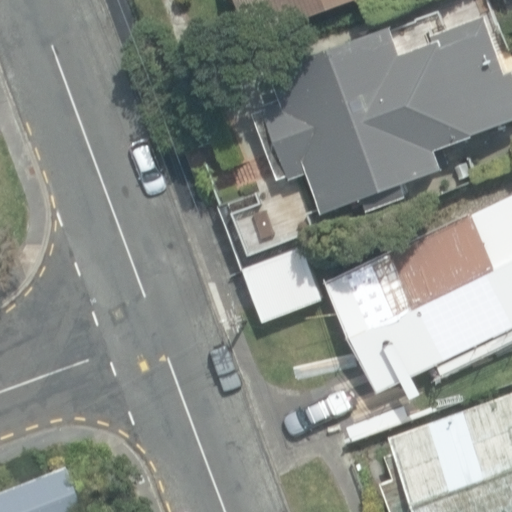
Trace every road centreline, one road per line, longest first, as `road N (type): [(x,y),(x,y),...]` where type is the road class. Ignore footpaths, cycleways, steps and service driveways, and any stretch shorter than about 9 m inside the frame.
road 1 (residential): [(36,0),(154,323)]
road 2 (residential): [(154,323),(223,511)]
road 3 (residential): [(154,323),(0,382)]
